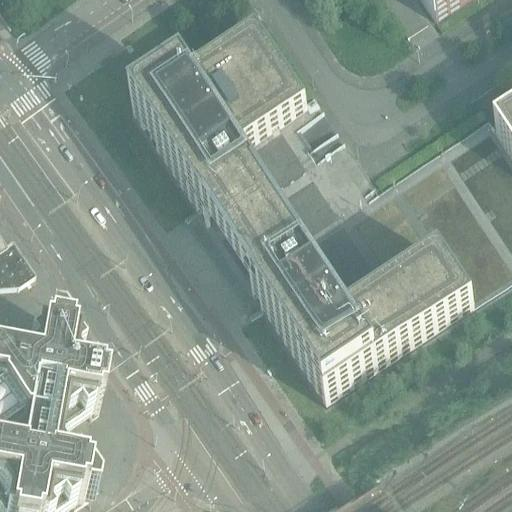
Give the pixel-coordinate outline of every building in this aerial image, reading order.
[(417,0),(435,26),(435,25),(436,26),(475,0),(417,0)] [(294,122),(307,113),(257,37),(186,84),(157,103),(158,106),(150,111),(149,108),(133,119),(198,218),(218,248),(241,282),(326,411),(377,378),(474,313),(440,261),(341,326),(336,318),(338,317),(293,248),(269,212),(252,186),(235,161),(294,122)] [(511,126),(495,138),(496,139),(511,162),(511,126)] [(34,282),(11,249),(1,256),(0,256),(0,294),(17,293),(34,282)] [(0,511),(76,511),(82,508),(93,510),(95,500),(80,478),(58,446),(98,418),(98,415),(91,414),(94,396),(102,398),(102,395),(97,394),(97,390),(95,387),(96,386),(74,355),(72,354),(70,351),(66,351),(67,345),(58,332),(4,369),(0,363),(0,511)]
